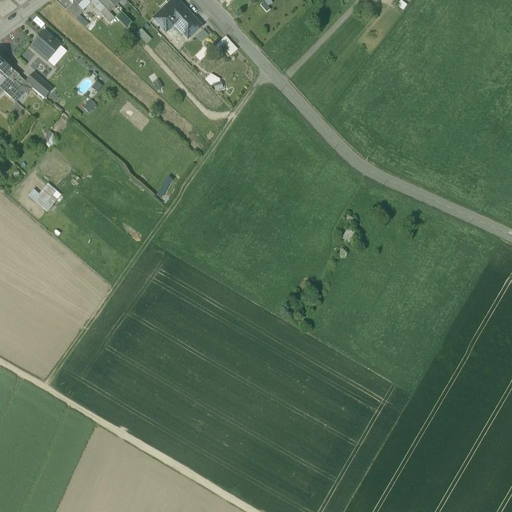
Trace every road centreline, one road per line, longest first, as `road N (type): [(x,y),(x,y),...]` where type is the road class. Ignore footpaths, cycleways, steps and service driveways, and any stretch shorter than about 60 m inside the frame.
road 1 (tertiary): [(511,234),(363,167),(204,0)]
road 2 (track): [(45,383),(270,70)]
road 3 (track): [(251,511),(0,356)]
